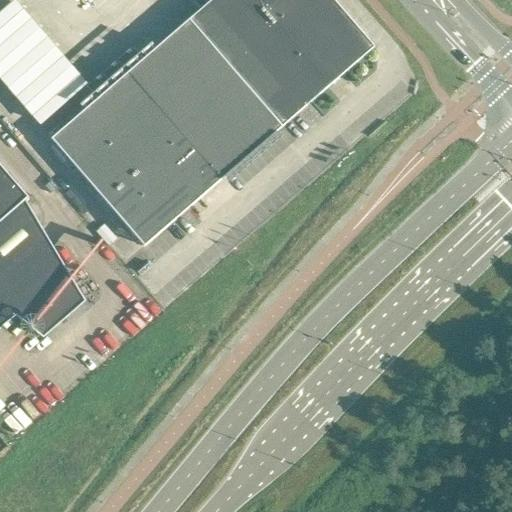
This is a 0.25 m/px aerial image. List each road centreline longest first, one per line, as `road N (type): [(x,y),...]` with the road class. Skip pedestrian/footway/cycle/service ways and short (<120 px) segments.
road 1 (secondary): [(511,141),(280,366),(157,511)]
road 2 (secondary): [(219,511),(511,210)]
road 3 (unclassified): [(436,0),(444,23),(511,98)]
